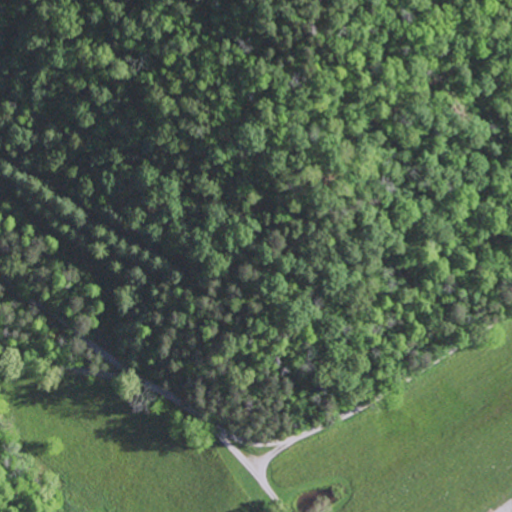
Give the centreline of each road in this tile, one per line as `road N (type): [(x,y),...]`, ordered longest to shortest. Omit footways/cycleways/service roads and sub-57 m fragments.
road 1 (residential): [(18,279),(511,161)]
road 2 (residential): [(511,226),(440,367),(316,511)]
